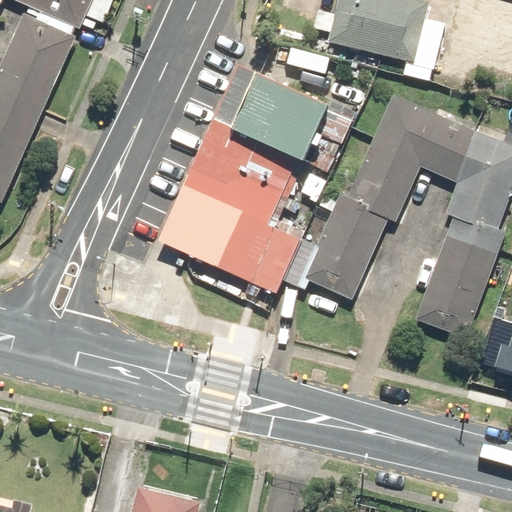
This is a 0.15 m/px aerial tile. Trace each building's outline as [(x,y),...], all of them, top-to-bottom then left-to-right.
[(28,0),(81,23),(91,0),(28,0)] [(333,33),(331,40),(464,81),(470,64),(511,76),(511,3),(499,0),(472,0),(465,26),(430,15),(433,7),(408,0),(343,0),(339,13),(325,9),(319,29),(333,33)] [(28,13),(0,75),(0,198),(3,199),(76,35),(28,13)] [(216,120),(159,241),(275,295),(303,236),(281,226),(311,163),(303,159),(316,130),(320,132),(331,108),(256,73),(230,126),(216,120)] [(511,145),(395,93),(350,194),(345,192),(321,246),(325,248),(311,280),(358,301),(405,196),(411,198),(425,166),(461,182),(446,214),(461,220),(418,317),(466,338),(511,234),(511,230),(499,225),(511,196),(511,145)] [(353,119),(335,111),(324,134),(342,142),(353,119)] [(313,165),(330,173),(338,157),(320,149),(312,165),(313,165)] [(313,165),(301,191),(318,199),(330,173),(313,165)] [(503,340),(497,362),(511,366),(511,337),(511,342),(503,340)] [(203,511),(206,499),(143,484),(136,511),(203,511)] [(35,511),(37,505),(0,495),(0,511),(35,511)]
